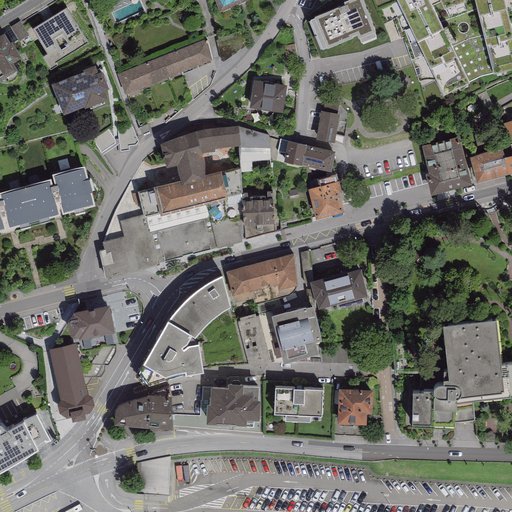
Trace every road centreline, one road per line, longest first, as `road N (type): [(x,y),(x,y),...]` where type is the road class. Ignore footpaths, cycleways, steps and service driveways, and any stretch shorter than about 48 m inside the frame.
road 1 (secondary): [(84,289),(122,182),(144,150),(237,71),(289,0)]
road 2 (primary): [(87,465),(215,439),(387,452)]
road 3 (residential): [(116,385),(142,390),(217,373),(385,372)]
road 4 (primary): [(375,219),(195,269),(166,299)]
road 5 (residential): [(375,219),(385,372)]
road 6 (primary): [(511,185),(375,219)]
road 7 (primary): [(387,452),(511,456)]
